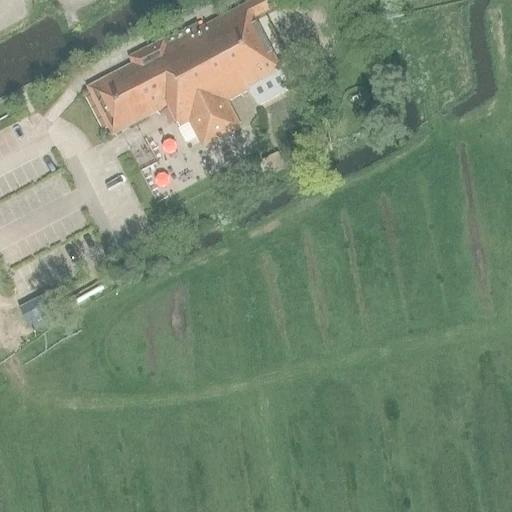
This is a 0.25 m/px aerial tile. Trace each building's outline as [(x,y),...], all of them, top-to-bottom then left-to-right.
[(278,0),(244,0),(243,1),(245,5),(166,47),(163,41),(146,49),(146,48),(128,58),(131,65),(87,89),(111,136),(167,106),(173,117),(175,122),(178,127),(189,122),(196,136),(202,148),(241,128),(227,102),(282,73),(254,20),(281,5),(278,0)] [(184,142),(196,136),(189,122),(178,127),(177,128),(184,142)] [(277,154),(275,155),(284,171),(286,169),(277,154)] [(271,177),(284,171),(275,155),(267,159),(263,162),(271,177)] [(263,162),(261,162),(269,178),(271,177),(263,162)] [(29,328),(61,311),(52,293),(20,310),(29,328)]
